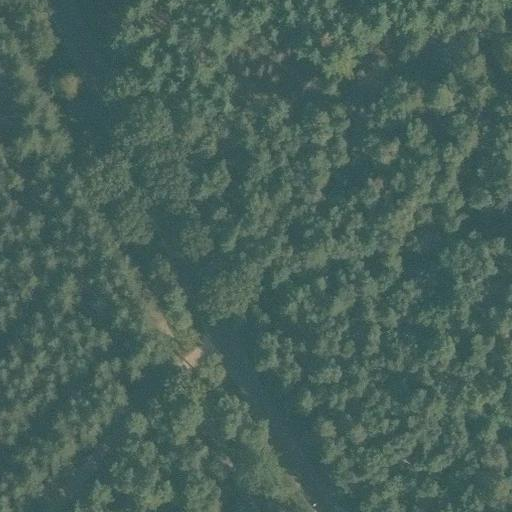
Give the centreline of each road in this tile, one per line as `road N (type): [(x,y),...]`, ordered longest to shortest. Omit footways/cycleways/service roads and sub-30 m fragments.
road 1 (tertiary): [(325,511),(200,302),(55,0)]
road 2 (track): [(219,336),(179,365),(50,511)]
